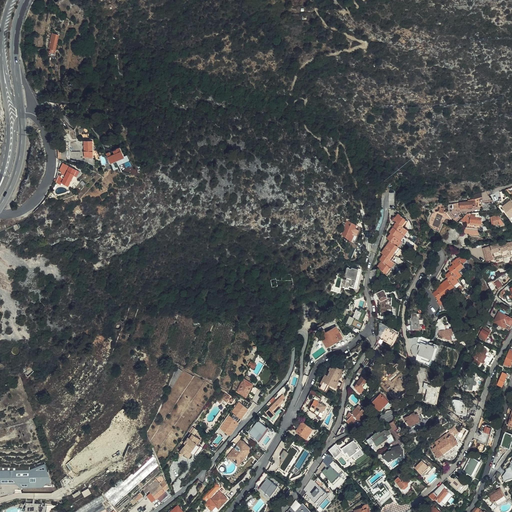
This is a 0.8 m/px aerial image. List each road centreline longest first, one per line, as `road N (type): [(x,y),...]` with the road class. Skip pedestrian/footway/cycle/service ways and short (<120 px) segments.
road 1 (residential): [(292,415),(306,338),(296,333),(287,377),(207,469),(156,511)]
road 2 (residential): [(441,254),(430,254),(403,311),(420,391),(328,442)]
road 3 (residential): [(511,331),(460,458),(422,496),(390,511)]
road 4 (residential): [(328,442),(348,381),(372,342),(367,331)]
